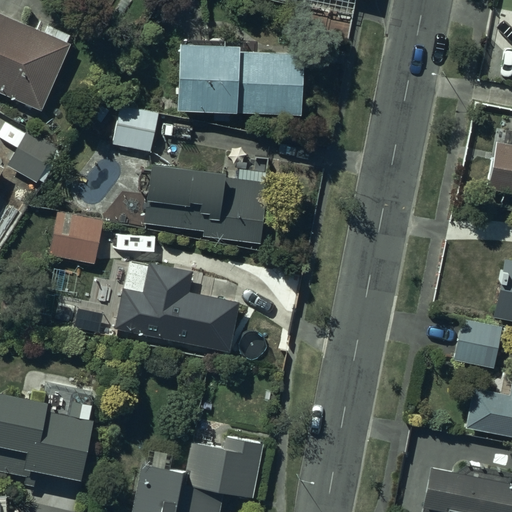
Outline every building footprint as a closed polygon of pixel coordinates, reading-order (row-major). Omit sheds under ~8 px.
[(0,91),(40,109),(69,45),(63,42),(68,31),(39,18),(35,27),(0,11),(0,91)] [(177,39),(173,107),(299,113),(302,49),(237,46),(237,42),(218,41),(218,37),(181,35),(180,39),(177,39)] [(150,149),(156,108),(117,102),(111,143),(150,149)] [(511,142),(495,140),(486,186),(511,191),(511,142)] [(220,167),(147,159),(141,222),(200,228),(200,235),(259,241),(266,169),(237,166),(236,174),(220,173),(220,167)] [(100,218),(55,209),(47,252),(92,261),(100,218)] [(511,258),(502,257),(491,314),(511,318),(511,258)] [(120,284),(111,325),(227,350),(238,299),(187,288),(191,268),(147,259),(146,265),(128,261),(123,285),(120,284)] [(458,326),(452,357),(492,365),(500,325),(465,318),(463,327),(458,326)] [(471,388),(463,425),(511,434),(511,372),(501,370),(496,393),(471,388)] [(0,470),(14,473),(16,464),(75,476),(92,402),(67,397),(64,410),(42,405),(44,399),(0,389),(0,470)] [(137,460),(126,511),(219,511),(223,490),(250,495),(261,438),(252,437),(253,431),(233,427),(232,433),(226,432),(223,445),(188,438),(183,467),(165,464),(167,458),(163,457),(164,447),(149,444),(145,462),(137,460)] [(506,511),(510,492),(511,492),(511,478),(426,463),(417,511),(506,511)]
